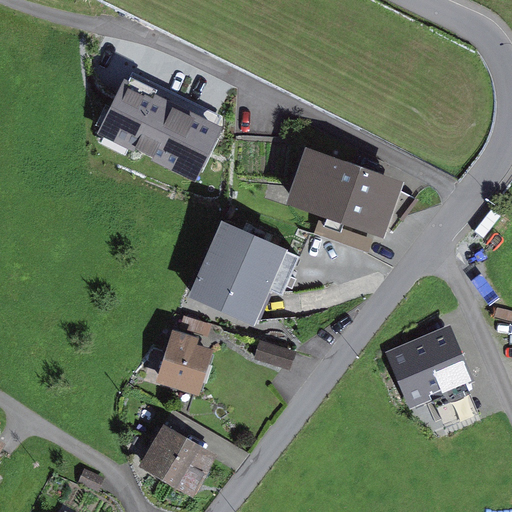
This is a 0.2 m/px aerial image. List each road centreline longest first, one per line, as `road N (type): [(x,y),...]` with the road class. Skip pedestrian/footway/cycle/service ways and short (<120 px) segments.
road 1 (residential): [(421,0),(486,32),(511,65),(509,124),(474,188),(216,511)]
road 2 (motorway): [(194,0),(511,151)]
road 3 (motorway): [(511,98),(312,0)]
